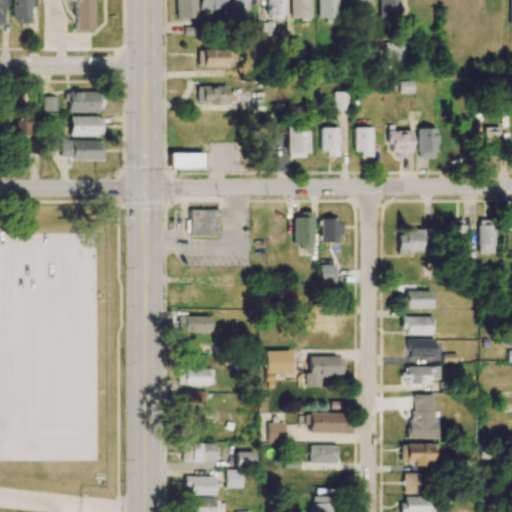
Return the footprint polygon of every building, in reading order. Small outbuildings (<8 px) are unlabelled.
[(10,0),(10,21),(29,22),(29,7),(35,7),(35,0),(10,0)] [(91,29),(90,0),(63,0),(64,0),(71,0),(72,0),(73,30),(91,29)] [(173,0),(174,21),(194,21),(193,0),(173,0)] [(195,0),(195,9),(222,10),(221,0),(195,0)] [(253,5),(253,0),(227,0),(227,19),(246,20),(246,5),(253,5)] [(281,0),(264,0),(264,20),(281,20),(281,0)] [(288,0),(289,18),(309,18),(308,0),(288,0)] [(315,0),(316,18),(324,18),(324,23),(335,23),(335,0),(315,0)] [(347,0),(347,10),(358,10),(358,16),(367,17),(367,0),(347,0)] [(397,0),(377,0),(378,19),(397,19),(397,0)] [(271,35),(271,23),(257,23),(256,35),(271,35)] [(234,66),(234,51),(195,50),(195,66),(234,66)] [(228,87),(195,86),(194,103),(228,104),(228,87)] [(65,111),(99,112),(99,92),(65,91),(65,111)] [(333,110),(348,111),(348,93),(333,92),(333,110)] [(55,97),(41,97),(41,111),(55,111),(55,97)] [(12,134),(31,134),(30,112),(12,112),(12,134)] [(67,136),(100,136),(100,116),(67,116),(67,136)] [(319,155),(337,155),(336,127),(318,128),(319,155)] [(371,154),(370,127),(352,128),(353,155),(371,154)] [(433,128),(415,129),(416,158),(434,157),(433,128)] [(482,152),(503,153),(505,129),(483,128),(482,152)] [(284,157),(305,157),(305,130),(285,129),(284,157)] [(410,131),(385,130),(385,144),(389,144),(389,155),(410,155),(410,131)] [(68,160),(100,160),(100,140),(58,140),(59,157),(68,157),(68,160)] [(37,155),(36,141),(25,142),(27,155),(37,155)] [(167,168),(202,168),(201,152),(167,153),(167,168)] [(218,234),(217,209),(186,210),(186,235),(218,234)] [(311,214),(292,214),(291,245),(299,245),(299,249),(311,250),(311,214)] [(339,243),(339,220),(319,219),(318,242),(339,243)] [(464,246),(464,220),(446,220),(446,246),(464,246)] [(492,220),(476,220),(476,253),(492,253),(492,220)] [(420,253),(421,242),(431,242),(431,231),(396,230),(395,252),(420,253)] [(334,265),(320,265),(319,282),(334,282),(334,265)] [(430,309),(430,291),(403,290),(402,309),(430,309)] [(340,313),(305,314),(305,332),(340,332),(340,313)] [(177,333),(209,332),(209,315),(176,316),(177,333)] [(431,316),(400,316),(400,334),(431,334),(431,316)] [(428,340),(406,340),(406,357),(428,357),(428,340)] [(289,350),(262,351),(263,387),(272,387),(272,374),(289,373),(289,350)] [(341,356),(307,356),(307,374),(302,373),(302,387),(318,387),(318,375),(341,375),(341,356)] [(404,367),(404,385),(427,384),(427,380),(438,379),(438,366),(404,367)] [(175,384),(210,385),(210,369),(176,368),(175,384)] [(204,390),(178,392),(179,407),(205,405),(204,390)] [(341,413),(304,413),(304,432),(341,432),(341,413)] [(283,442),(283,423),(265,423),(265,442),(283,442)] [(213,443),(180,443),(180,462),(213,462),(213,443)] [(432,444),(398,444),(397,464),(432,464),(432,444)] [(335,463),(335,446),(307,446),(307,463),(335,463)] [(251,452),(233,452),(233,468),(251,468),(251,452)] [(223,488),(240,488),(240,470),(223,470),(223,488)] [(401,493),(420,494),(421,474),(401,473),(401,493)] [(213,477),(183,476),(183,495),(213,495),(213,477)] [(308,511),(332,511),(331,496),(307,497),(308,511)] [(398,511),(426,511),(427,497),(399,497),(398,511)] [(187,511),(217,511),(216,498),(187,498),(187,511)]
